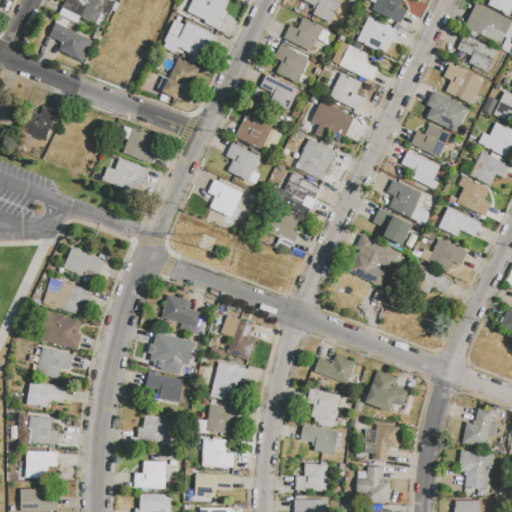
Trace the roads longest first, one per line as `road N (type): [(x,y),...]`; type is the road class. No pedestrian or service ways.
road 1 (residential): [(263,511),(272,398),(291,334),(329,236),(446,0)]
road 2 (residential): [(267,0),(145,258)]
road 3 (residential): [(145,258),(107,375),(99,511)]
road 4 (residential): [(447,375),(215,284)]
road 5 (residential): [(0,53),(201,133)]
road 6 (residential): [(447,375),(511,238)]
road 7 (residential): [(431,511),(431,457),(447,375)]
